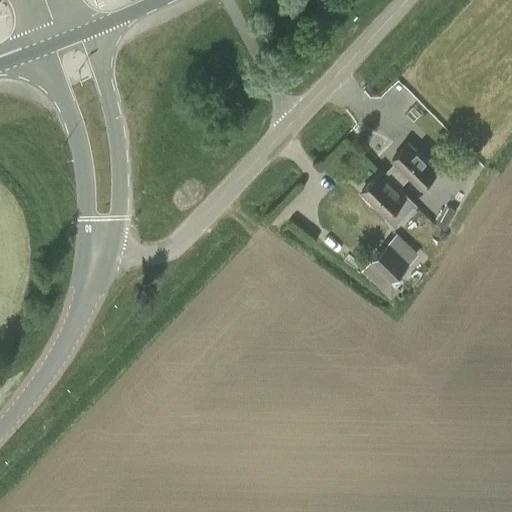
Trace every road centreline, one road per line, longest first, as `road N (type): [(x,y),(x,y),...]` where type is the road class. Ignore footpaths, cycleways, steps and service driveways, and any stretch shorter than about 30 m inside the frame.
road 1 (unclassified): [(98,251),(146,256),(175,248),(408,0)]
road 2 (tertiary): [(45,47),(78,138),(98,251)]
road 3 (tertiary): [(0,430),(62,352),(98,251)]
road 4 (primary): [(122,179),(159,56),(208,0)]
road 5 (tertiary): [(122,179),(112,111),(84,31)]
